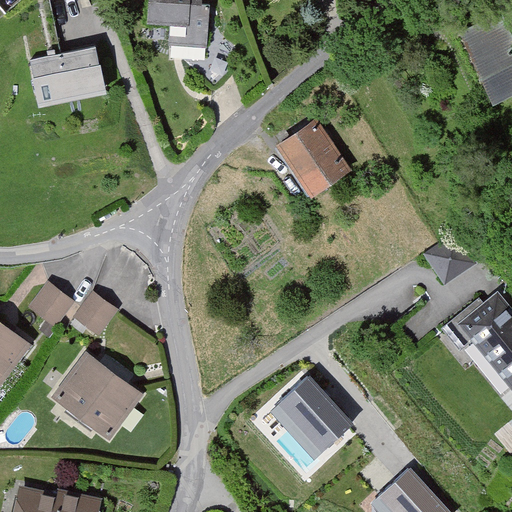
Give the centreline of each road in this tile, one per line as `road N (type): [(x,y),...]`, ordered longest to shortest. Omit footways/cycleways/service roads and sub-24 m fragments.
road 1 (residential): [(149,221),(215,153),(363,24),(402,0)]
road 2 (residential): [(183,511),(193,416),(167,271),(149,221)]
road 3 (residential): [(0,259),(149,221)]
